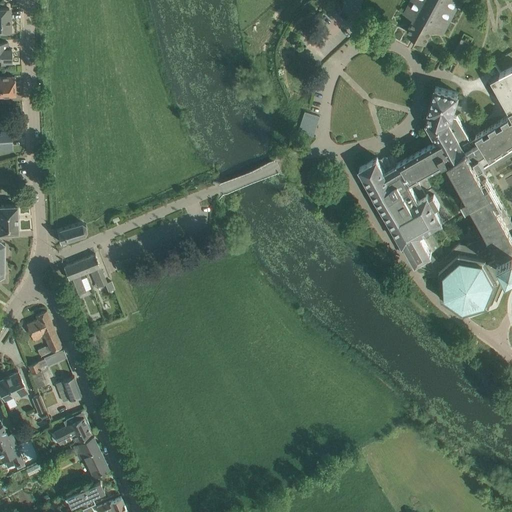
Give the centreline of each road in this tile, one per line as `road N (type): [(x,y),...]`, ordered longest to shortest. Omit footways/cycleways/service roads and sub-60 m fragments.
road 1 (residential): [(43,258),(319,146)]
road 2 (residential): [(143,511),(41,270)]
road 3 (unclassified): [(43,258),(30,0)]
